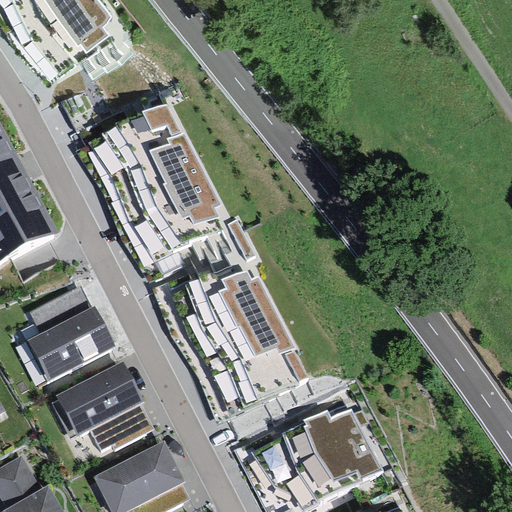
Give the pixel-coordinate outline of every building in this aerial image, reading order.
[(108,5),(103,0),(0,0),(0,10),(14,42),(35,67),(45,82),(72,63),(67,55),(96,35),(92,29),(106,19),(100,10),(108,5)] [(234,226),(169,106),(92,147),(113,181),(129,226),(157,268),(234,226)] [(0,265),(57,236),(0,126),(0,265)] [(310,378),(250,262),(174,301),(194,348),(215,381),(230,419),(310,378)] [(116,351),(95,311),(92,313),(80,291),(31,316),(42,337),(28,344),(50,386),(116,351)] [(144,406),(123,366),(58,400),(79,441),(93,433),(102,451),(113,445),(116,450),(154,431),(141,408),(144,406)] [(357,511),(403,489),(357,402),(262,451),(257,441),(236,452),(266,511),(357,511)] [(166,444),(94,481),(110,511),(167,511),(189,500),(183,488),(188,486),(166,444)] [(61,511),(49,490),(42,494),(21,460),(0,472),(0,494),(10,511),(61,511)]
